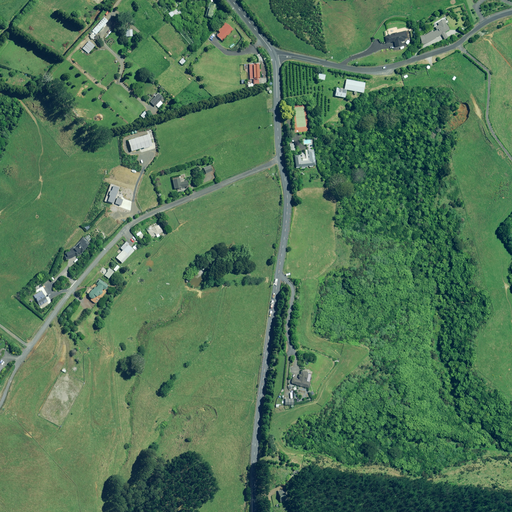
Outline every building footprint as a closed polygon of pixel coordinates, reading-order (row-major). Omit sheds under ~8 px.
[(215,4),(208,3),(205,16),(212,18),(215,4)] [(175,8),(168,13),(172,18),(178,13),(175,8)] [(107,21),(103,17),(91,31),(95,34),(107,21)] [(444,32),(448,30),(442,19),(436,23),(437,25),(434,27),(436,30),(432,32),(431,31),(419,37),(420,39),(419,39),(422,45),(441,35),(444,39),(447,37),(444,32)] [(233,30),(225,22),(214,34),(222,41),(233,30)] [(404,39),(406,38),(405,31),(390,34),(390,35),(384,36),(386,43),(393,41),(395,47),(402,45),(401,42),(404,41),(404,39)] [(94,46),(89,41),(82,49),(88,54),(94,46)] [(253,79),(253,84),(248,84),(248,88),(253,88),(253,85),(259,85),(258,79),(260,79),(259,65),(258,65),(258,64),(248,64),(249,79),(253,79)] [(362,92),(364,82),(345,79),(343,89),(345,89),(362,92)] [(345,89),(343,89),(335,87),(334,95),(344,97),(345,89)] [(162,98),(158,94),(150,103),(154,107),(155,105),(158,108),(162,103),(160,101),(162,98)] [(129,151),(150,145),(147,134),(126,140),(129,151)] [(295,167),(314,165),(313,149),(305,150),(305,152),(307,152),(307,150),(307,154),(307,160),(300,161),(299,155),(294,155),(295,167)] [(212,171),(209,165),(203,168),(205,174),(212,171)] [(182,179),(179,179),(179,178),(172,180),(174,189),(188,186),(187,181),(183,182),(182,179)] [(147,231),(150,237),(152,236),(152,237),(155,236),(156,237),(159,236),(158,234),(161,232),(158,225),(147,231)] [(83,237),(75,246),(69,249),(70,251),(63,253),(65,260),(76,256),(77,258),(83,254),(82,253),(90,244),(83,237)] [(134,246),(131,248),(127,245),(121,251),(119,249),(116,252),(119,254),(115,257),(121,263),(134,250),(135,251),(137,248),(134,246)] [(106,270),(102,268),(99,272),(108,278),(113,272),(108,268),(106,270)] [(92,290),(88,294),(88,297),(90,299),(94,298),(95,296),(96,297),(98,294),(99,295),(102,292),(101,291),(102,289),(104,290),(107,285),(99,279),(96,284),(97,285),(96,288),(94,287),(92,290)] [(47,302),(41,291),(33,296),(39,306),(47,302)] [(306,374),(307,372),(300,371),(299,374),(298,374),(297,377),(298,377),(298,380),(291,378),(290,383),(308,388),(310,382),(308,382),(308,381),(306,380),(306,379),(308,379),(310,375),(306,374)] [(284,405),(290,405),(289,408),(292,408),(292,405),(293,399),(284,399),(284,405)] [(285,490),(278,491),(279,502),(287,501),(285,490)]
